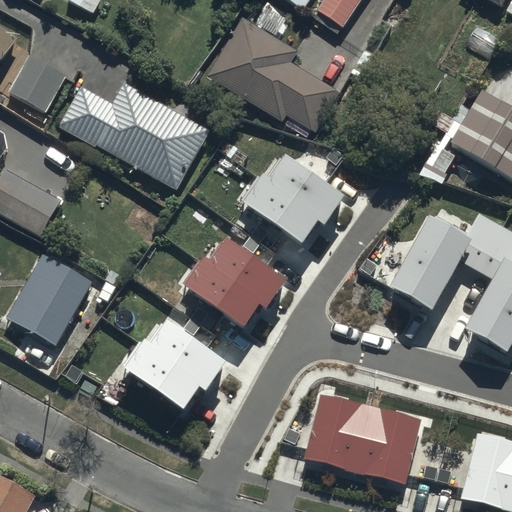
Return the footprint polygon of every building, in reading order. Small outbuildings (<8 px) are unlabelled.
[(314,0),(254,0),(272,12),(279,1),(303,17),(314,0)] [(330,0),(318,18),(343,35),(366,0),(330,0)] [(511,0),(478,0),(503,15),(511,0)] [(241,24),(207,83),(283,127),(285,123),(314,140),(339,97),(292,70),(299,58),(241,24)] [(0,72),(17,47),(0,35),(0,72)] [(67,83),(28,62),(8,99),(46,121),(67,83)] [(80,94),(58,133),(177,197),(209,137),(124,91),(113,112),(80,94)] [(511,117),(482,99),(449,151),(511,189),(511,117)] [(245,217),(304,259),(320,237),(326,241),(346,211),(281,165),(264,189),(258,185),(241,210),(247,213),(245,217)] [(63,207),(7,175),(0,187),(0,219),(42,243),(63,207)] [(222,208),(198,191),(170,228),(194,246),(222,208)] [(466,345),(510,368),(511,364),(511,242),(478,224),(467,243),(436,226),(433,232),(429,230),(389,304),(432,328),(462,273),(495,290),(466,345)] [(187,300),(247,342),(262,320),(268,324),(289,294),(223,249),(206,272),(200,269),(183,293),(189,297),(187,300)] [(8,327),(56,355),(92,292),(44,265),(8,327)] [(126,384),(186,425),(201,403),(207,408),(228,378),(162,332),(146,356),(140,352),(123,376),(129,380),(126,384)] [(404,495),(420,428),(320,404),(304,471),(404,495)] [(474,511),(511,511),(511,451),(477,443),(460,509),(474,511)] [(0,511),(32,511),(36,506),(0,484),(0,511)]
